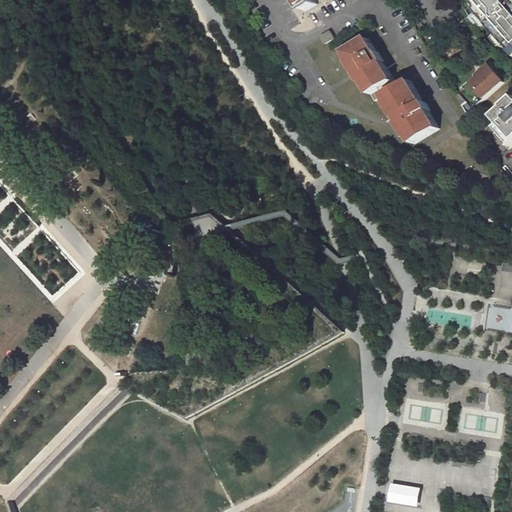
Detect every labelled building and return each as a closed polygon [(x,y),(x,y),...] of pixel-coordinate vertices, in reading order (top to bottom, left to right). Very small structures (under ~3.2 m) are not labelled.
[(299,0),(306,11),(318,4),(316,1),(318,0),(299,0)] [(511,0),(471,0),(475,5),(511,46),(511,0)] [(322,37),(326,44),(335,38),(331,31),(322,37)] [(400,87),(385,63),(387,62),(380,50),(378,52),(370,38),(347,51),(352,60),(350,61),(364,83),(366,82),(377,101),(386,96),(400,87)] [(467,89),(458,97),(469,114),(505,82),(492,67),(485,73),(467,89)] [(483,71),(465,87),(467,89),(485,73),(483,71)] [(386,96),(414,144),(441,129),(430,111),(432,110),(426,102),(425,102),(412,80),(403,85),(400,87),(386,96)] [(511,100),(506,106),(507,107),(496,116),(502,124),(498,128),(509,141),(511,143),(511,100)] [(390,504),(420,508),(423,489),(393,484),(390,504)]
